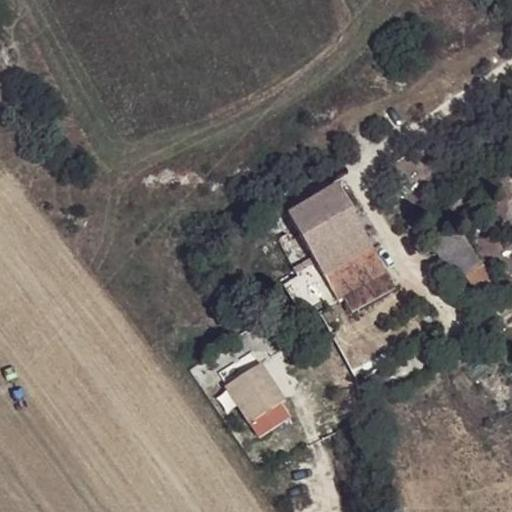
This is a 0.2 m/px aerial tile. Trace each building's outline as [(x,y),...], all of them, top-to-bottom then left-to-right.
[(394,290),(337,186),(287,216),(312,259),(315,264),(337,302),(342,299),(351,314),(394,290)] [(501,291),(455,227),(431,245),(456,284),(466,277),(483,303),(501,291)] [(296,275),(315,264),(312,259),(293,270),(296,275)] [(317,307),(297,277),(282,287),(302,316),(317,307)] [(284,401),(260,364),(225,388),(259,439),(290,418),(280,404),(284,401)]
